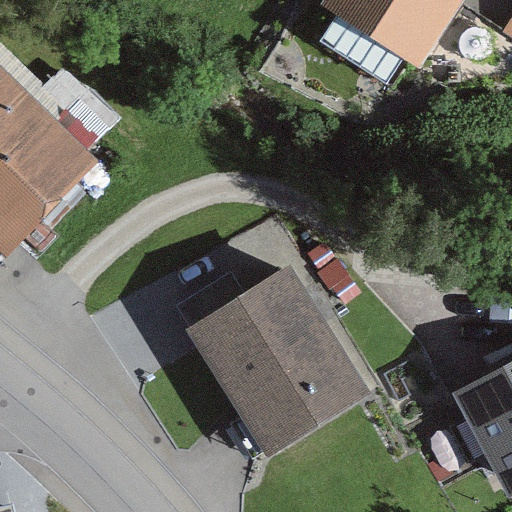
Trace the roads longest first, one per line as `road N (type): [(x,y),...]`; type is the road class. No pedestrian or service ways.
road 1 (residential): [(0,366),(107,243),(185,196),(227,188),(292,200),(423,289)]
road 2 (unclassified): [(137,511),(19,400)]
